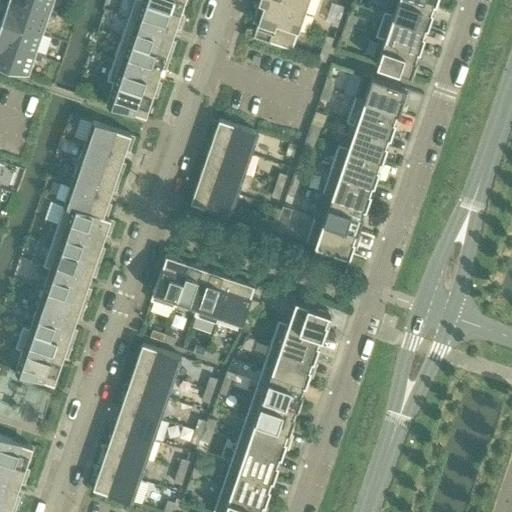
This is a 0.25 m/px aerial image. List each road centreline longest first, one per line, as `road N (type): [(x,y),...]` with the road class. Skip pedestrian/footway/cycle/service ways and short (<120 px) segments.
road 1 (residential): [(376,297),(479,0)]
road 2 (residential): [(149,220),(50,511)]
road 3 (residential): [(149,220),(376,297)]
road 4 (residential): [(227,0),(149,220)]
road 5 (residential): [(301,511),(376,297)]
road 6 (secondary): [(511,93),(472,208)]
